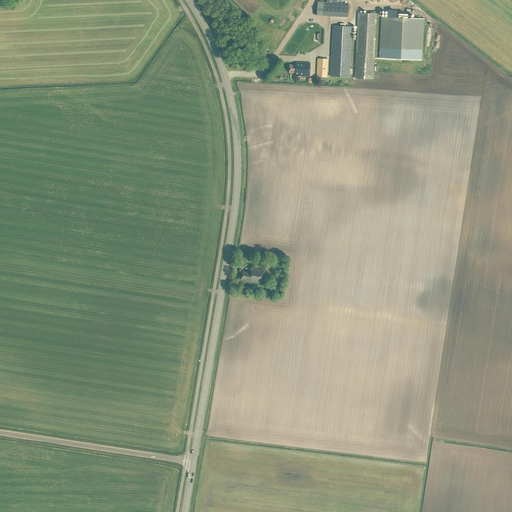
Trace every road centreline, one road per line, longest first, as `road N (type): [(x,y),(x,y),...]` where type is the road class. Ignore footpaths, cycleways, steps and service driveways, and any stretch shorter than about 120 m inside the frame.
road 1 (secondary): [(193,462),(236,145),(228,88),(188,0)]
road 2 (unclassified): [(0,432),(193,462)]
